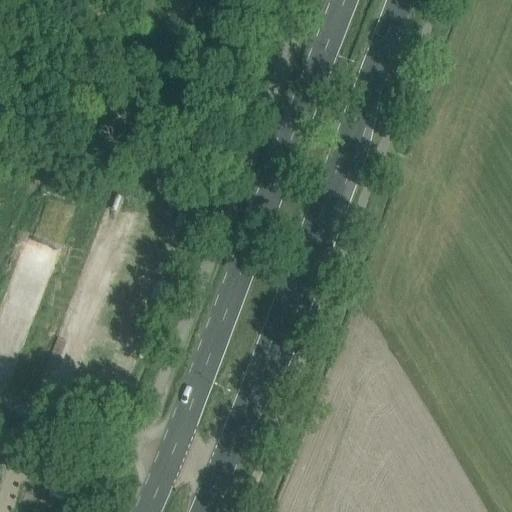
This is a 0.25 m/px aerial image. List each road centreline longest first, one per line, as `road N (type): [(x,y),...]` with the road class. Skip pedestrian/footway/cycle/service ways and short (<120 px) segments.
road 1 (primary): [(215,478),(403,0)]
road 2 (primary): [(342,0),(168,457)]
road 3 (unclassified): [(168,457),(97,437),(0,435)]
